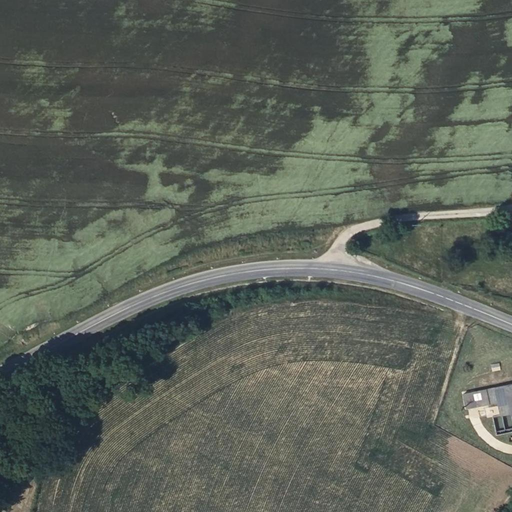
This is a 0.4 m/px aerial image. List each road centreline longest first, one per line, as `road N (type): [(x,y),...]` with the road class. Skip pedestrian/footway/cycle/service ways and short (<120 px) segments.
road 1 (secondary): [(511,325),(373,276),(257,270),(176,288),(0,371)]
road 2 (track): [(511,212),(356,226),(339,239),(327,269)]
